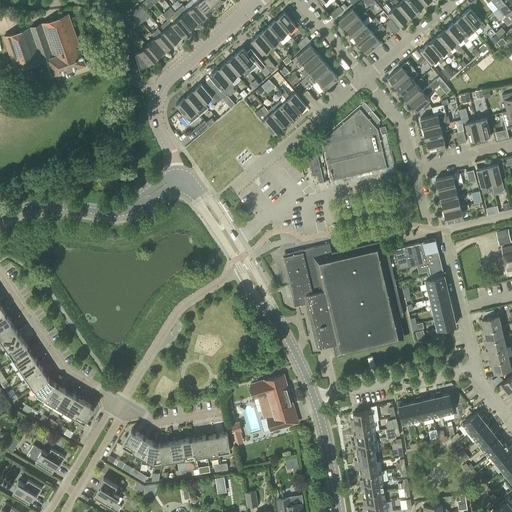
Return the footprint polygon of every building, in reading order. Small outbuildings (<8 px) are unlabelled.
[(195,2),(195,3),(193,0),(190,0),(184,6),(183,4),(183,5),(198,22),(206,15),(195,2)] [(214,8),(207,0),(198,0),(195,2),(206,15),(214,8)] [(406,0),(401,0),(400,2),(397,0),(392,0),(396,5),(408,18),(416,11),(406,0)] [(424,4),(420,0),(406,0),(416,11),(424,4)] [(511,0),(506,0),(499,7),(506,16),(504,17),(510,23),(511,21),(511,0)] [(396,5),(391,9),(386,3),(383,6),(399,25),(408,18),(396,5)] [(198,22),(183,5),(175,12),(189,29),(198,22)] [(334,18),(343,10),(339,5),(330,13),(334,18)] [(131,12),(136,17),(137,17),(135,15),(140,10),(137,6),(131,12)] [(189,29),(175,12),(170,6),(162,13),(167,18),(166,19),(167,20),(181,36),(189,29)] [(461,14),(475,30),(480,26),(482,28),(485,25),(481,21),(481,20),(470,7),(461,14)] [(365,11),(359,16),(352,8),(339,19),(346,28),(365,11)] [(276,19),(287,32),(296,25),(284,11),(276,19)] [(369,15),(365,11),(346,28),(353,36),(366,24),(363,20),(369,15)] [(136,17),(131,12),(125,17),(130,23),(136,17)] [(475,30),(461,14),(453,21),(467,37),(475,30)] [(54,76),(86,64),(80,47),(79,47),(68,15),(5,37),(16,70),(48,59),(54,76)] [(376,16),(366,24),(353,36),(360,44),(373,33),(371,29),(380,21),(376,16)] [(391,18),(386,22),(396,33),(400,29),(391,18)] [(276,19),(268,26),(283,44),(279,39),(287,32),(276,19)] [(164,30),(162,31),(173,43),(181,36),(167,20),(160,26),(164,30)] [(453,21),(445,28),(456,42),(461,37),(465,42),(469,39),(467,37),(453,21)] [(373,33),(360,44),(367,52),(381,41),(376,36),(385,28),(382,25),(379,27),(373,33)] [(283,44),(268,26),(259,33),(271,46),(276,42),(280,46),(283,44)] [(162,31),(159,27),(151,34),(154,38),(167,52),(165,50),(173,43),(162,31)] [(501,27),(495,32),(499,37),(505,32),(501,27)] [(445,28),(437,35),(452,53),(448,49),(453,44),(457,49),(460,46),(456,42),(445,28)] [(271,46),(259,33),(251,40),(262,53),(271,46)] [(310,40),(306,35),(297,44),(301,48),(310,40)] [(437,35),(429,42),(440,56),(445,51),(449,56),(452,53),(437,35)] [(499,40),(496,36),(491,40),(494,44),(496,43),(499,40)] [(154,38),(146,45),(156,57),(159,55),(161,57),(167,52),(154,38)] [(504,44),(500,40),(496,43),(500,48),(504,44)] [(440,56),(429,42),(420,49),(431,63),(437,58),(441,63),(444,60),(440,56)] [(484,43),(478,47),(482,52),(488,47),(484,43)] [(304,64),(317,52),(310,44),(296,55),(300,60),(296,63),(300,67),(304,64)] [(146,45),(138,52),(134,53),(138,62),(140,72),(141,72),(140,70),(144,68),(147,67),(150,66),(150,65),(149,64),(156,57),(146,45)] [(294,46),(289,50),(293,55),(298,51),(294,46)] [(243,47),(234,54),(250,72),(246,67),(254,60),(261,69),(265,65),(263,62),(251,48),(247,52),(243,47)] [(304,64),(306,67),(302,71),(306,76),(324,61),(317,52),(304,64)] [(250,72),(234,54),(226,61),(237,74),(242,70),(246,75),(250,72)] [(291,60),(288,56),(283,60),(286,64),(291,60)] [(421,56),(416,59),(420,64),(425,60),(421,56)] [(268,58),(263,62),(265,65),(271,72),(276,67),(268,58)] [(407,60),(401,65),(388,77),(395,85),(409,74),(404,69),(410,64),(407,60)] [(237,74),(226,61),(218,68),(229,81),(237,74)] [(306,76),(305,77),(309,82),(305,85),(309,88),(318,80),(331,69),(324,61),(306,76)] [(285,66),(280,70),(284,75),(289,71),(285,66)] [(453,73),(448,66),(442,70),(448,77),(453,73)] [(229,81),(218,68),(209,75),(217,84),(212,87),(222,98),(227,94),(221,88),(229,81)] [(331,69),(318,80),(325,89),(338,77),(331,69)] [(413,70),(409,74),(395,85),(402,93),(416,82),(411,77),(416,73),(413,70)] [(288,80),(293,85),(299,81),(294,75),(288,80)] [(422,90),(409,102),(416,110),(430,99),(426,94),(439,83),(443,88),(446,85),(439,76),(422,90)] [(420,78),(416,82),(402,93),(409,102),(422,90),(419,86),(423,82),(420,78)] [(201,82),(193,89),(204,103),(209,98),(213,103),(216,100),(218,102),(222,98),(212,87),(208,91),(201,82)] [(258,94),(264,89),(260,86),(255,90),(258,94)] [(208,108),(204,103),(193,89),(184,96),(200,115),(208,108)] [(314,98),(307,89),(301,94),(309,103),(314,98)] [(483,97),(482,90),(475,91),(477,99),(483,97)] [(295,91),(290,96),(286,91),(282,94),(286,99),(298,112),(306,105),(295,91)] [(511,91),(502,94),(503,100),(505,100),(507,111),(511,109),(511,91)] [(469,100),(467,94),(460,95),(462,102),(469,100)] [(200,115),(184,96),(176,104),(184,113),(182,115),(189,124),(200,115)] [(286,99),(278,106),(290,119),(298,112),(286,99)] [(360,105),(321,138),(331,179),(342,177),(344,182),(352,180),(350,175),(389,166),(381,134),(387,132),(386,126),(379,127),(377,125),(380,122),(379,120),(381,118),(365,100),(360,105)] [(290,119),(278,106),(276,103),(268,110),(270,112),(281,126),(290,119)] [(432,107),(433,114),(420,118),(423,129),(446,123),(450,122),(448,115),(446,116),(444,106),(443,104),(442,104),(432,107)] [(270,112),(266,116),(260,108),(255,112),(273,133),(281,126),(270,112)] [(511,109),(507,111),(502,112),(506,129),(511,127),(511,109)] [(211,117),(206,122),(209,126),(215,121),(211,117)] [(476,120),(469,122),(468,117),(461,118),(462,123),(465,122),(469,140),(480,137),(476,120)] [(476,120),(480,137),(491,134),(486,117),(476,120)] [(455,121),(457,131),(463,130),(461,119),(455,121)] [(209,126),(206,122),(204,120),(194,128),(200,134),(209,126)] [(447,127),(446,123),(423,129),(426,139),(443,135),(441,129),(447,127)] [(458,143),(466,141),(463,130),(457,131),(455,132),(458,143)] [(445,146),(443,135),(426,139),(428,150),(432,149),(433,152),(446,149),(445,146)] [(326,181),(321,161),(317,144),(306,152),(312,176),(317,175),(319,182),(326,181)] [(487,166),(493,189),(503,186),(502,180),(498,163),(487,166)] [(493,189),(487,166),(476,168),(480,185),(487,184),(489,190),(493,189)] [(466,171),(468,182),(476,180),(473,169),(466,171)] [(460,172),(453,174),(435,179),(438,189),(455,185),(454,179),(461,177),(460,172)] [(455,185),(438,189),(441,200),(458,196),(458,195),(456,189),(468,186),(466,182),(455,185)] [(458,196),(441,200),(443,210),(460,206),(459,200),(465,198),(464,194),(458,195),(458,196)] [(460,206),(443,210),(446,221),(463,217),(461,210),(469,208),(468,204),(460,206)] [(499,244),(510,242),(508,229),(496,232),(499,244)] [(428,275),(443,271),(435,238),(393,249),(397,269),(417,264),(419,272),(427,270),(428,275)] [(395,317),(403,315),(388,251),(380,253),(377,242),(332,253),(330,243),(294,251),(295,252),(285,255),(291,283),(290,284),(293,296),(304,294),(317,346),(336,342),(336,344),(339,343),(341,352),(400,338),(395,317)] [(511,245),(501,248),(506,271),(511,269),(511,245)] [(428,288),(446,284),(443,274),(426,278),(428,288)] [(448,294),(446,284),(428,288),(431,298),(448,294)] [(451,304),(448,294),(431,298),(433,308),(451,304)] [(451,304),(433,308),(436,318),(453,314),(451,304)] [(0,327),(11,321),(4,311),(0,313),(0,327)] [(453,314),(436,318),(438,329),(455,324),(453,314)] [(498,314),(481,318),(479,319),(481,324),(483,324),(484,329),(501,325),(498,314)] [(17,330),(11,321),(0,327),(0,337),(2,340),(17,330)] [(484,329),(482,329),(483,335),(485,334),(486,340),(503,336),(501,325),(484,329)] [(23,339),(17,330),(2,340),(8,349),(7,350),(23,339)] [(486,340),(484,340),(486,345),(488,345),(489,350),(506,346),(503,336),(486,340)] [(23,339),(7,350),(14,360),(30,349),(23,339)] [(489,350),(487,350),(488,356),(490,355),(491,361),(508,357),(506,346),(489,350)] [(30,349),(14,360),(15,359),(21,368),(36,358),(30,349)] [(491,361),(489,361),(491,366),(493,366),(494,372),(511,368),(508,357),(491,361)] [(36,358),(21,368),(27,378),(42,368),(36,358)] [(42,368),(27,378),(34,387),(49,377),(42,368)] [(284,373),(264,379),(251,383),(255,397),(259,396),(265,416),(267,416),(271,429),(298,421),(284,373)] [(511,374),(501,383),(499,384),(503,389),(504,387),(508,392),(511,388),(511,374)] [(49,377),(34,387),(38,393),(46,398),(55,383),(50,380),(49,377)] [(9,384),(5,379),(1,382),(4,387),(9,384)] [(65,389),(55,383),(46,398),(56,404),(65,389)] [(75,394),(65,389),(56,404),(65,410),(75,394)] [(442,391),(438,392),(443,414),(453,411),(449,393),(443,395),(442,391)] [(443,414),(438,392),(433,393),(434,397),(429,398),(433,416),(434,416),(443,414)] [(84,400),(75,394),(65,410),(75,415),(74,417),(75,417),(84,400)] [(423,396),(418,397),(423,418),(433,416),(429,398),(423,400),(423,396)] [(414,402),(409,403),(413,421),(423,418),(418,397),(413,398),(414,402)] [(95,406),(84,400),(75,417),(85,423),(95,406)] [(409,403),(404,404),(403,401),(398,402),(403,423),(413,421),(409,403)] [(31,407),(26,403),(23,409),(28,412),(31,407)] [(31,407),(28,412),(34,416),(37,410),(31,407)] [(353,413),(354,419),(350,419),(351,424),(373,420),(371,410),(353,413)] [(483,414),(480,416),(477,412),(463,423),(469,431),(486,418),(483,414)] [(58,422),(50,418),(47,423),(55,428),(58,422)] [(489,421),(486,418),(469,431),(476,439),(490,428),(486,424),(489,421)] [(374,430),(373,420),(351,424),(351,428),(355,428),(356,433),(354,433),(354,434),(374,430)] [(235,422),(227,424),(231,436),(242,433),(239,423),(236,424),(235,422)] [(68,428),(62,425),(59,430),(64,433),(68,428)] [(68,428),(64,433),(70,437),(73,432),(68,428)] [(132,451),(142,434),(132,428),(122,445),(132,451)] [(436,428),(428,430),(430,438),(438,436),(436,428)] [(490,428),(476,439),(482,447),(499,434),(496,430),(493,432),(490,428)] [(354,434),(355,439),(351,440),(352,444),(373,441),(372,431),(374,431),(374,430),(354,434)] [(215,433),(219,452),(230,450),(227,431),(215,433)] [(215,433),(204,435),(207,453),(218,451),(218,452),(219,452),(215,433)] [(453,441),(460,436),(457,433),(450,438),(453,441)] [(66,441),(55,434),(51,442),(62,449),(66,441)] [(152,440),(142,434),(132,451),(133,450),(142,456),(152,440)] [(499,434),(482,447),(488,456),(490,454),(502,444),(499,440),(502,437),(499,434)] [(207,453),(204,435),(193,437),(196,456),(197,456),(196,455),(207,453)] [(193,437),(182,439),(185,458),(196,456),(193,437)] [(185,458),(182,439),(170,441),(173,459),(184,457),(184,458),(185,458)] [(152,440),(142,456),(153,462),(162,460),(159,443),(157,443),(152,440)] [(170,441),(159,443),(162,460),(173,459),(170,441)] [(373,441),(352,444),(352,449),(356,448),(357,454),(375,451),(373,441)] [(502,444),(490,454),(496,462),(511,449),(511,446),(511,445),(508,447),(504,442),(502,444)] [(65,454),(51,446),(48,452),(33,444),(27,454),(37,460),(35,463),(52,473),(58,463),(60,464),(65,454)] [(455,456),(458,453),(453,446),(449,449),(455,456)] [(511,449),(496,462),(503,470),(511,462),(511,449)] [(357,454),(358,459),(354,460),(355,464),(376,461),(375,451),(357,454)] [(458,453),(455,456),(460,462),(464,460),(461,457),(458,453)] [(122,468),(124,464),(125,462),(119,459),(116,464),(122,468)] [(378,471),(376,461),(355,464),(356,469),(359,468),(360,474),(380,471),(380,470),(378,471)] [(469,471),(471,469),(466,462),(462,465),(468,472),(469,471)] [(511,462),(503,470),(509,478),(511,475),(511,462)] [(137,476),(140,471),(132,467),(129,472),(137,476)] [(473,468),(471,469),(469,471),(475,477),(478,474),(473,468)] [(147,476),(140,471),(137,476),(144,481),(147,476)] [(363,474),(363,479),(360,480),(360,484),(382,481),(380,471),(360,474),(363,474)] [(215,480),(209,476),(206,480),(212,484),(215,480)] [(36,495),(42,485),(28,477),(24,484),(18,480),(14,487),(16,488),(12,494),(29,504),(35,494),(36,495)] [(117,485),(103,477),(97,486),(99,487),(93,497),(117,511),(121,505),(116,502),(119,495),(118,495),(122,489),(117,485)] [(482,486),(486,483),(480,477),(477,480),(482,486)] [(224,485),(223,478),(216,479),(217,487),(224,485)] [(384,491),(382,481),(360,484),(361,489),(365,488),(366,494),(384,491)] [(144,485),(138,482),(135,487),(141,491),(144,485)] [(145,485),(143,497),(145,497),(146,497),(147,497),(148,497),(149,497),(151,496),(152,495),(153,495),(155,493),(155,492),(156,491),(157,489),(157,488),(157,487),(157,485),(157,483),(145,485)] [(486,483),(482,486),(487,493),(491,490),(486,483)] [(255,491),(246,492),(248,506),(257,504),(255,491)] [(366,494),(367,499),(363,500),(364,504),(385,501),(384,491),(366,494)] [(467,508),(466,499),(465,493),(459,494),(460,500),(457,501),(459,510),(467,509),(467,508)] [(495,502),(498,500),(493,493),(490,496),(495,502)] [(289,497),(277,499),(278,511),(301,511),(300,502),(290,504),(289,497)] [(495,506),(497,509),(492,511),(509,511),(511,510),(511,504),(510,506),(504,499),(495,506)] [(5,501),(1,508),(0,510),(0,511),(22,511),(12,505),(5,501)] [(385,501),(364,504),(364,509),(368,508),(368,511),(382,511),(387,511),(385,501)] [(423,506),(424,511),(420,511),(447,511),(447,509),(446,508),(442,508),(441,503),(423,506)]
